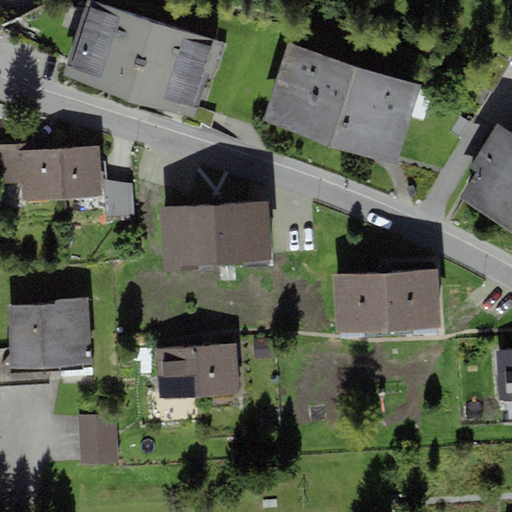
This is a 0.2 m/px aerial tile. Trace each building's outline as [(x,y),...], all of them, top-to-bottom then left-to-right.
[(223,43),(88,0),(87,0),(63,76),(198,119),(223,43)] [(420,85),(287,41),(262,120),(394,163),(420,85)] [(511,133),(497,124),(469,166),(477,171),(461,196),(511,228),(511,133)] [(5,184),(22,182),(23,201),(62,199),(58,149),(31,151),(31,143),(2,145),(5,184)] [(102,196),(99,146),(58,149),(62,199),(102,196)] [(134,184),(103,179),(106,217),(134,214),(134,184)] [(199,263),(270,260),(267,200),(160,206),(164,272),(199,270),(199,263)] [(335,333),(440,327),(437,269),(332,275),(335,333)] [(7,307),(10,369),(92,364),(89,303),(88,298),(54,299),(54,304),(7,307)] [(236,345),(198,347),(200,398),(238,396),(236,345)] [(200,398),(198,347),(156,348),(158,399),(200,398)] [(511,400),(511,349),(498,350),(500,401),(511,400)] [(118,462),(116,415),(81,417),(84,464),(118,462)]
